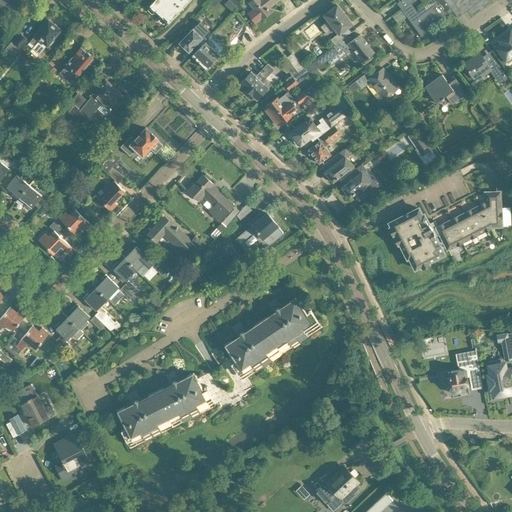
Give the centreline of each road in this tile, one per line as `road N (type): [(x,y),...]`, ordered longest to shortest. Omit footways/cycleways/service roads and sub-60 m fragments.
road 1 (residential): [(0,270),(33,296),(52,294),(215,122)]
road 2 (residential): [(100,401),(95,385),(327,235)]
road 3 (tertiary): [(421,432),(331,242)]
road 4 (residential): [(358,0),(416,54),(506,0)]
road 5 (residential): [(195,101),(322,0)]
road 6 (tertiary): [(327,235),(215,122)]
road 7 (tertiary): [(195,101),(86,0)]
road 8 (residential): [(458,177),(331,242)]
